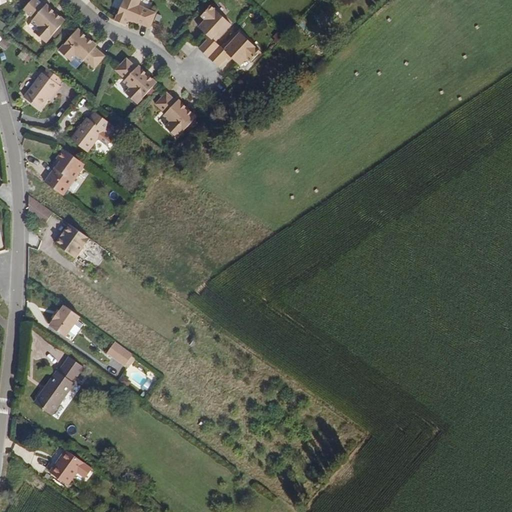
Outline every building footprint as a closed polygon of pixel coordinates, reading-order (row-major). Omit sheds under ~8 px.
[(44,4),(42,6),(36,0),(28,0),(20,9),(31,18),(29,20),(30,21),(25,25),(31,31),(31,32),(43,43),(63,21),(55,14),(53,16),(50,12),(51,10),(44,4)] [(137,6),(139,0),(122,0),(113,21),(123,25),(125,21),(126,19),(133,22),(148,29),(155,14),(137,6)] [(204,42),(196,50),(206,60),(217,48),(213,43),(229,26),(209,7),(199,17),(203,21),(196,28),(204,36),(207,39),(204,42)] [(81,38),(83,36),(75,29),(56,51),(68,62),(66,64),(73,70),(81,60),(92,70),(103,57),(92,48),(94,46),(87,39),(85,41),(81,38)] [(239,35),(222,53),(217,48),(206,60),(216,69),(224,61),(227,58),(230,61),(237,69),(245,61),(249,65),(259,55),(249,45),(239,35)] [(0,46),(6,49),(9,42),(2,38),(0,42),(0,46)] [(134,66),(132,68),(122,59),(111,71),(121,80),(119,82),(126,89),(121,94),(132,105),(153,84),(145,77),(143,79),(140,75),(141,73),(134,66)] [(55,78),(42,68),(38,73),(37,72),(17,95),(33,108),(42,96),(46,90),(50,93),(55,86),(51,83),(55,78)] [(174,101),(173,103),(163,93),(151,106),(161,115),(159,117),(166,124),(161,129),(172,140),(193,119),(185,112),(184,114),(180,110),(182,108),(174,101)] [(98,133),(104,125),(89,113),(83,120),(80,118),(63,138),(78,151),(95,132),(98,133)] [(69,196),(91,164),(70,150),(63,159),(66,161),(51,183),(69,196)] [(52,209),(31,195),(27,193),(28,210),(44,221),(52,209)] [(83,244),(89,235),(69,221),(55,241),(75,254),(82,243),(83,244)] [(75,315),(78,311),(63,300),(48,320),(64,331),(67,327),(72,331),(81,319),(75,315)] [(123,361),(131,349),(114,337),(106,349),(123,361)] [(73,378),(83,364),(69,354),(58,368),(56,367),(34,399),(52,411),(75,380),(73,378)] [(145,391),(152,381),(132,367),(122,381),(129,386),(132,381),(145,391)] [(84,472),(91,463),(64,444),(50,462),(68,475),(75,466),(84,472)]
